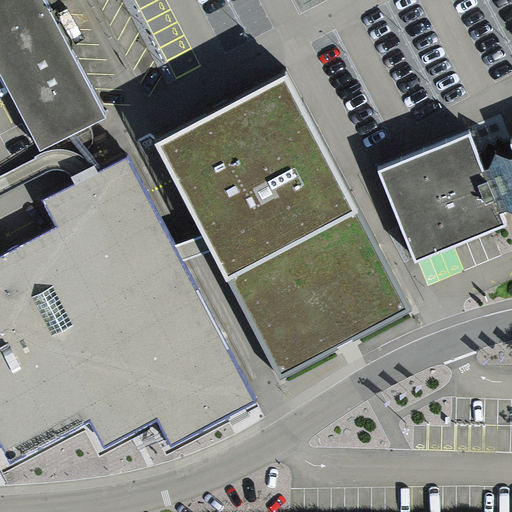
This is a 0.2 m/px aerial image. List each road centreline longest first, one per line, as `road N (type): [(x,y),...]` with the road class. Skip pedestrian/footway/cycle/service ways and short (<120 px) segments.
road 1 (residential): [(3,511),(137,499),(196,482),(246,461),(400,367),(511,327)]
road 2 (unknown): [(299,430),(301,457),(337,469),(511,470)]
